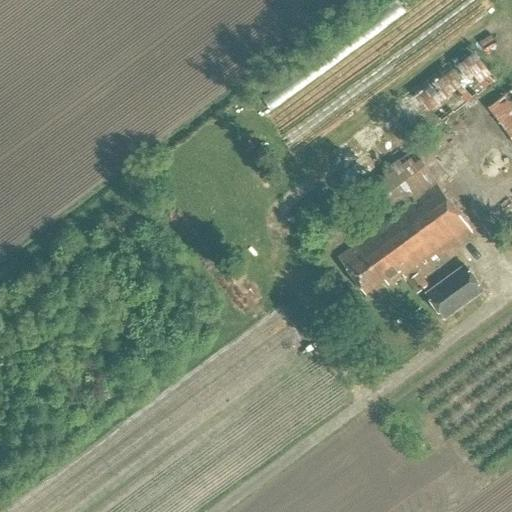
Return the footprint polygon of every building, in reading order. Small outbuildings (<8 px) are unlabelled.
[(401,99),(428,134),(497,81),(470,46),(401,99)] [(511,140),(511,89),(488,107),(511,140)] [(388,221),(439,185),(413,149),(363,185),(388,221)] [(419,272),(473,233),(439,185),(388,221),(338,257),(365,295),(385,281),(389,285),(402,275),(416,295),(428,286),(419,272)] [(508,247),(511,244),(511,228),(501,236),(508,247)] [(445,319),(484,291),(465,266),(426,294),(445,319)]
